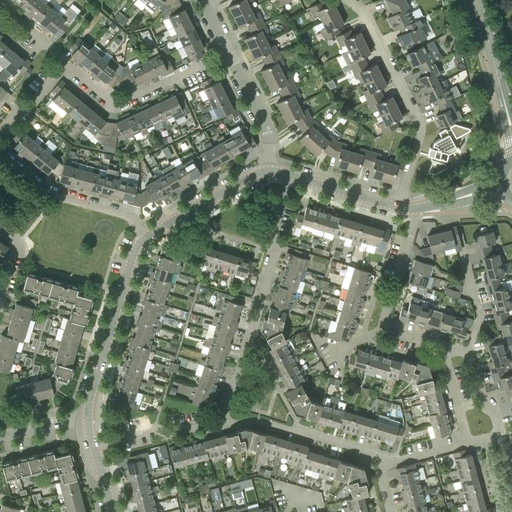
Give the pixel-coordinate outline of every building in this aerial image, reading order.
[(23,13),(27,15),(39,0),(25,0),(21,6),(26,10),(23,13)] [(33,16),(37,19),(52,2),(49,0),(39,0),(27,15),(31,18),(33,16)] [(162,11),(167,6),(172,0),(149,0),(146,5),(154,12),(158,8),(162,11)] [(169,10),(181,4),(178,0),(172,0),(167,6),(169,10)] [(234,17),(251,9),(248,3),(252,0),(251,0),(237,0),(238,2),(228,6),(234,17)] [(399,29),(414,21),(408,10),(409,9),(404,0),(384,0),(392,15),(387,18),(394,31),(399,29)] [(40,26),(44,29),(57,13),(51,8),(54,4),(52,2),(37,19),(42,23),(40,26)] [(321,22),(338,13),(333,3),(323,8),(320,2),(308,8),(313,18),(318,16),(321,22)] [(183,9),(181,4),(169,10),(167,6),(162,11),(166,18),(168,17),(173,27),(192,18),(190,14),(187,15),(184,9),(183,9)] [(57,13),(44,29),(47,32),(50,29),(55,33),(57,30),(62,34),(78,15),(69,7),(61,16),(57,13)] [(251,28),(263,22),(258,12),(254,15),(251,9),(234,17),(239,28),(249,23),(251,28)] [(319,30),(324,40),(336,34),(334,29),(343,24),(338,13),(321,22),(324,28),(319,30)] [(178,37),(194,29),(191,23),(194,22),(192,18),(173,27),(176,33),(178,37)] [(414,21),(399,29),(402,35),(397,37),(403,49),(409,46),(410,43),(409,43),(415,40),(417,42),(426,38),(420,26),(424,24),(420,18),(414,21)] [(250,49),(267,41),(264,35),(269,32),(263,22),(251,28),(254,34),(244,38),(250,49)] [(179,40),(183,47),(202,37),(199,33),(196,34),(194,29),(178,37),(179,40)] [(348,51),(365,43),(360,32),(350,37),(347,31),(335,37),(340,48),(345,45),(348,51)] [(191,61),(202,56),(200,50),(203,49),(200,43),(204,41),(202,37),(183,47),(188,56),(189,56),(191,61)] [(74,62),(78,64),(91,48),(83,41),(82,42),(77,38),(69,48),(74,51),(71,55),(77,59),(74,62)] [(267,60),(279,54),(274,44),(270,47),(267,41),(250,49),(255,60),(265,55),(267,60)] [(351,70),(363,64),(360,58),(370,53),(365,43),(348,51),(351,57),(346,59),(351,70)] [(0,54),(0,64),(4,68),(16,54),(7,46),(0,54)] [(420,70),(435,62),(430,51),(425,53),(422,46),(405,55),(412,67),(417,64),(420,70)] [(174,70),(174,69),(169,59),(163,61),(156,47),(146,52),(149,59),(156,74),(162,72),(164,75),(174,70)] [(84,65),(88,68),(103,51),(100,49),(97,53),(91,48),(78,64),(82,67),(84,65)] [(91,75),(94,78),(108,61),(102,57),(105,53),(103,51),(88,68),(93,72),(91,75)] [(151,77),(156,74),(149,59),(146,52),(143,53),(146,60),(139,63),(148,82),(153,80),(151,77)] [(23,73),(28,67),(31,63),(22,56),(21,58),(16,54),(4,68),(13,76),(19,69),(23,73)] [(266,81),(283,73),(280,67),(285,64),(279,54),(267,60),(270,66),(260,70),(266,81)] [(101,78),(106,82),(113,72),(116,69),(108,61),(94,78),(98,81),(101,78)] [(423,91),(438,83),(435,77),(441,73),(435,62),(420,70),(423,76),(418,79),(423,91)] [(137,83),(137,84),(143,81),(144,84),(148,82),(139,63),(129,68),(131,72),(132,72),(137,83)] [(364,83),(381,75),(375,64),(366,69),(363,64),(351,70),(356,80),(361,77),(364,83)] [(28,67),(23,73),(27,76),(32,71),(28,67)] [(106,82),(110,86),(118,76),(113,72),(106,82)] [(131,86),(137,83),(132,72),(131,72),(126,75),(131,86)] [(283,92),(296,86),(291,76),(286,79),(283,73),(266,81),(271,92),(281,87),(283,92)] [(126,88),(131,86),(126,75),(121,77),(126,88)] [(367,102),(379,96),(376,90),(386,85),(381,75),(364,83),(367,89),(362,91),(367,102)] [(118,92),(126,88),(121,77),(120,78),(118,76),(110,86),(118,92)] [(208,98),(227,89),(225,85),(221,86),(219,81),(215,82),(212,77),(201,83),(203,88),(208,98)] [(61,107),(72,94),(67,90),(70,87),(61,80),(53,90),(57,94),(52,100),(61,107)] [(449,100),(453,98),(448,87),(442,90),(438,83),(423,91),(429,102),(435,100),(438,106),(449,100)] [(282,113),(299,105),(296,99),(301,97),(296,86),(283,92),(286,98),(277,102),(282,113)] [(213,108),(228,100),(226,95),(229,93),(227,89),(208,98),(211,105),(206,107),(208,111),(213,108)] [(172,116),(188,108),(181,92),(175,95),(169,98),(168,94),(163,96),(172,116)] [(63,116),(66,118),(83,98),(79,95),(77,98),(72,94),(61,107),(66,112),(63,116)] [(166,119),(172,116),(163,96),(159,98),(161,101),(155,104),(165,125),(168,123),(166,119)] [(380,115),(397,107),(391,96),(382,101),(379,96),(367,102),(372,112),(377,109),(380,115)] [(72,116),(78,121),(89,108),(84,104),(86,101),(83,98),(66,118),(68,120),(72,116)] [(225,115),(228,120),(239,114),(234,104),(231,106),(228,100),(213,108),(218,118),(225,115)] [(440,129),(454,122),(451,115),(455,113),(449,100),(438,106),(441,113),(436,116),(438,120),(436,121),(440,129)] [(162,126),(165,125),(155,104),(150,107),(148,104),(143,106),(153,125),(160,122),(162,126)] [(300,125),(311,117),(307,108),(302,111),(299,105),(282,113),(287,124),(297,119),(300,125)] [(146,128),(153,125),(143,106),(140,108),(141,111),(136,113),(145,134),(148,133),(146,128)] [(378,124),(383,134),(395,128),(392,122),(402,117),(397,107),(380,115),(383,121),(378,124)] [(82,132),(86,128),(99,112),(96,109),(93,112),(89,108),(78,121),(83,126),(80,130),(82,132)] [(100,134),(109,135),(111,123),(105,122),(106,122),(101,117),(103,115),(99,112),(86,128),(94,135),(97,132),(100,134)] [(142,136),(145,134),(136,113),(130,116),(129,113),(124,115),(134,134),(140,131),(142,136)] [(123,139),(134,134),(124,115),(120,117),(122,120),(116,123),(111,123),(109,135),(118,136),(121,135),(123,139)] [(308,148),(321,133),(316,129),(319,125),(311,117),(300,125),(306,131),(299,139),(308,148)] [(438,133),(441,138),(433,143),(432,148),(429,148),(427,155),(432,157),(430,160),(432,161),(429,173),(435,175),(447,168),(445,164),(442,163),(443,160),(446,161),(448,154),(455,150),(458,151),(459,148),(455,147),(452,141),(470,131),(469,129),(454,125),(449,127),(450,129),(447,131),(446,129),(438,133)] [(17,154),(20,156),(34,140),(25,133),(25,134),(20,130),(12,139),(17,143),(14,147),(19,151),(17,154)] [(231,136),(240,151),(246,148),(247,152),(257,146),(251,135),(246,138),(241,130),(231,136)] [(324,147),(330,153),(337,141),(329,134),(325,138),(321,133),(308,148),(316,155),(324,147)] [(235,155),(240,151),(231,136),(225,140),(222,135),(220,137),(233,160),(237,158),(235,155)] [(229,162),(233,160),(220,137),(217,139),(219,143),(213,146),(222,162),(227,159),(229,162)] [(26,157),(31,161),(45,143),(43,141),(40,145),(34,140),(20,156),(24,159),(26,157)] [(335,166),(346,169),(352,151),(345,149),(347,144),(337,141),(330,153),(338,155),(335,166)] [(34,167),(37,170),(50,154),(45,149),(48,145),(45,143),(31,161),(36,164),(34,167)] [(175,154),(170,144),(163,148),(168,157),(175,154)] [(216,165),(222,162),(213,146),(203,152),(207,159),(202,162),(208,174),(218,168),(216,165)] [(361,162),(366,164),(370,151),(360,148),(358,153),(352,151),(346,169),(358,173),(361,162)] [(369,176),(380,179),(386,161),(380,159),(381,154),(370,151),(366,164),(372,166),(369,176)] [(51,171),(60,179),(63,166),(58,162),(59,161),(50,154),(37,170),(41,173),(43,170),(48,174),(51,171)] [(198,179),(208,174),(202,162),(196,165),(192,158),(183,164),(191,179),(196,176),(198,179)] [(395,172),(401,174),(404,162),(394,158),(392,163),(386,161),(380,179),(392,183),(395,172)] [(64,186),(69,187),(76,162),(72,161),(71,166),(63,164),(63,166),(60,179),(59,181),(65,183),(64,186)] [(74,185),(80,187),(85,170),(78,168),(79,163),(76,162),(69,187),(73,189),(74,185)] [(186,182),(191,179),(183,164),(176,167),(174,163),(171,165),(184,188),(188,186),(186,182)] [(95,191),(101,192),(105,175),(99,173),(100,169),(100,168),(101,165),(98,164),(97,168),(90,193),(94,194),(95,191)] [(179,190),(184,188),(171,165),(168,166),(170,171),(164,174),(173,190),(178,187),(179,190)] [(85,192),(90,193),(97,168),(93,167),(92,172),(85,170),(80,187),(86,188),(85,192)] [(106,197),(111,199),(117,173),(114,172),(113,177),(105,175),(101,192),(107,194),(106,197)] [(116,196),(122,198),(126,181),(119,179),(121,174),(117,173),(111,199),(115,200),(116,196)] [(167,193),(173,190),(164,174),(157,178),(155,174),(151,176),(154,180),(165,199),(169,196),(167,193)] [(161,201),(165,199),(154,180),(144,185),(147,189),(139,194),(140,207),(153,200),(153,201),(159,198),(161,201)] [(127,203),(140,207),(139,194),(135,192),(137,184),(126,181),(122,198),(128,200),(127,203)] [(302,224),(312,227),(318,208),(313,207),(312,209),(306,207),(303,217),(298,215),(295,226),(300,228),(302,224)] [(312,227),(324,231),(329,214),(323,213),(324,210),(318,208),(312,227)] [(324,231),(334,234),(340,215),(335,213),(334,216),(329,214),(324,231)] [(339,235),(345,237),(350,221),(345,219),(346,217),(340,215),(334,234),(333,238),(337,239),(339,235)] [(350,243),(355,245),(362,222),(356,220),(356,222),(350,221),(345,237),(352,239),(350,243)] [(361,242),(367,244),(372,227),(367,226),(367,223),(362,222),(355,245),(359,246),(361,242)] [(382,253),(386,241),(389,230),(378,226),(377,229),(372,227),(367,244),(378,247),(377,251),(382,253)] [(454,242),(459,241),(455,226),(449,228),(450,230),(439,233),(443,250),(455,247),(454,242)] [(477,253),(491,249),(490,244),(495,242),(492,231),(476,235),(478,241),(476,242),(478,248),(476,248),(477,253)] [(432,253),(443,250),(439,233),(427,236),(430,247),(419,250),(430,261),(434,260),(432,253)] [(206,270),(211,271),(218,248),(212,247),(212,249),(206,247),(201,264),(207,266),(206,270)] [(216,269),(223,271),(228,254),(222,252),(223,250),(218,248),(211,271),(215,272),(216,269)] [(286,264),(302,269),(307,253),(295,249),(294,255),(287,252),(285,258),(287,259),(286,264)] [(485,269),(501,264),(499,253),(493,255),(491,249),(477,253),(479,258),(480,257),(482,263),(484,263),(485,269)] [(431,264),(429,264),(430,261),(419,250),(416,260),(415,259),(412,271),(428,276),(431,264)] [(157,266),(173,271),(176,261),(182,262),(184,257),(171,253),(169,259),(158,255),(156,261),(158,262),(157,266)] [(232,279),(234,273),(240,255),(234,253),(233,256),(228,254),(223,271),(229,273),(228,278),(232,279)] [(245,257),(240,255),(234,273),(250,278),(254,267),(249,265),(250,261),(244,259),(245,257)] [(282,276),(299,281),(302,269),(286,264),(282,276)] [(486,286),(500,282),(499,277),(504,275),(501,264),(485,269),(487,274),(485,275),(486,279),(484,280),(486,286)] [(151,276),(170,282),(173,271),(157,266),(155,273),(152,272),(151,276)] [(350,278),(369,283),(371,279),(368,278),(370,272),(353,267),(350,278)] [(168,291),(171,292),(177,272),(173,271),(168,291)] [(428,276),(412,271),(408,282),(424,287),(428,276)] [(61,301),(73,304),(76,305),(75,308),(74,309),(73,309),(70,319),(84,323),(83,324),(86,325),(86,323),(89,314),(88,314),(89,311),(89,309),(90,309),(93,299),(76,294),(78,287),(68,284),(67,285),(65,284),(63,283),(53,280),(42,277),(40,277),(37,276),(38,276),(27,273),(22,290),(35,293),(48,297),(61,301)] [(150,289),(166,294),(170,282),(151,276),(149,283),(152,283),(150,289)] [(279,286),(295,291),(299,281),(282,276),(279,286)] [(347,289),(363,294),(365,289),(367,290),(369,283),(350,278),(347,289)] [(494,302),(510,297),(507,287),(502,288),(500,282),(486,286),(488,292),(489,292),(490,296),(492,296),(494,302)] [(276,297),(296,304),(298,299),(293,298),(295,291),(279,286),(276,297)] [(444,293),(459,298),(460,292),(446,287),(444,293)] [(144,298),(163,304),(166,294),(150,289),(148,294),(146,294),(144,298)] [(344,300),(363,305),(364,301),(361,300),(363,294),(347,289),(344,300)] [(220,309),(237,315),(238,310),(241,311),(242,305),(236,303),(237,297),(226,294),(224,299),(220,309)] [(272,308),(286,313),(289,314),(291,307),(295,308),(296,304),(276,297),(272,308)] [(495,320),(509,316),(508,309),(511,308),(511,303),(510,297),(494,302),(495,307),(493,308),(495,312),(493,313),(495,320)] [(143,310),(160,315),(161,309),(166,310),(167,306),(163,304),(144,298),(142,304),(145,305),(143,310)] [(340,311),(357,316),(358,311),(361,312),(363,305),(344,300),(340,311)] [(410,320),(416,322),(420,306),(409,302),(408,307),(402,305),(398,320),(404,322),(405,320),(409,322),(410,320)] [(10,313),(30,319),(33,308),(16,303),(14,309),(11,308),(10,313)] [(425,328),(431,330),(435,316),(429,314),(431,309),(420,306),(416,322),(421,323),(421,325),(425,327),(425,328)] [(286,340),(280,330),(286,313),(272,308),(270,307),(266,318),(264,317),(260,329),(271,348),(286,340)] [(213,320),(236,327),(237,322),(235,321),(237,315),(220,309),(218,316),(214,315),(213,320)] [(137,320),(160,327),(162,323),(158,322),(160,315),(143,310),(141,316),(139,315),(137,320)] [(337,322),(356,328),(357,322),(355,322),(357,316),(340,311),(337,322)] [(443,330),(448,331),(453,316),(442,312),(440,317),(435,316),(431,330),(437,332),(438,330),(442,332),(443,330)] [(9,325),(26,330),(30,319),(10,313),(8,319),(11,319),(9,325)] [(453,316),(448,331),(454,333),(453,335),(458,336),(457,338),(464,340),(468,326),(462,324),(464,319),(453,316)] [(503,335),(511,332),(511,320),(511,321),(509,316),(495,320),(496,325),(498,325),(499,329),(501,329),(503,335)] [(80,334),(83,324),(84,323),(70,319),(67,318),(63,329),(80,334)] [(136,332),(153,337),(155,331),(159,332),(160,327),(137,320),(136,326),(138,327),(136,332)] [(214,331),(230,336),(231,332),(234,333),(236,327),(213,320),(211,325),(215,326),(214,331)] [(341,336),(350,338),(351,333),(354,333),(356,328),(337,322),(333,333),(329,332),(328,338),(339,341),(341,336)] [(12,338),(18,340),(23,342),(26,330),(9,325),(8,331),(5,330),(4,335),(12,337),(12,338)] [(60,341),(77,345),(80,334),(63,329),(60,341)] [(206,341),(229,348),(231,343),(228,343),(230,336),(214,331),(212,338),(207,337),(206,341)] [(131,342),(150,349),(153,350),(155,345),(151,344),(153,337),(136,332),(135,337),(132,337),(131,342)] [(0,340),(0,345),(16,350),(18,340),(12,338),(12,337),(4,335),(2,334),(0,340)] [(491,357),(507,352),(504,341),(498,342),(497,336),(483,340),(485,347),(486,346),(487,351),(489,350),(491,357)] [(269,356),(272,361),(294,350),(291,346),(288,348),(285,342),(286,341),(286,340),(271,348),(269,350),(272,355),(269,356)] [(57,351),(74,356),(77,345),(60,341),(57,351)] [(207,354),(223,359),(225,353),(227,354),(229,348),(206,341),(204,346),(209,348),(207,354)] [(130,354),(146,359),(150,349),(131,342),(129,347),(131,348),(130,354)] [(0,357),(12,361),(16,350),(0,345),(0,357)] [(280,371),(295,362),(292,356),(296,353),(298,352),(297,348),(294,350),(272,361),(275,366),(277,366),(280,371)] [(353,366),(364,369),(370,350),(365,349),(364,351),(358,349),(355,358),(350,357),(346,368),(352,370),(353,366)] [(364,369),(375,372),(380,356),(375,354),(376,352),(370,350),(364,369)] [(54,362),(71,367),(74,356),(57,351),(54,362)] [(492,374),(506,370),(504,364),(510,362),(507,352),(491,357),(492,362),(490,362),(491,367),(490,367),(492,374)] [(124,363),(143,369),(146,359),(130,354),(128,359),(126,358),(124,363)] [(203,365),(222,371),(224,365),(221,364),(223,359),(207,354),(205,360),(201,359),(199,364),(203,365)] [(375,372),(386,376),(392,357),(387,355),(386,358),(380,356),(375,372)] [(0,370),(9,373),(12,361),(0,357),(0,370)] [(390,377),(397,378),(402,362),(397,361),(397,358),(392,357),(386,376),(385,380),(389,381),(390,377)] [(435,389),(432,378),(428,365),(414,360),(413,363),(402,359),(402,362),(397,378),(398,376),(410,379),(409,380),(414,381),(415,383),(418,394),(435,389)] [(55,373),(68,378),(70,378),(74,367),(71,367),(54,362),(54,364),(57,365),(55,373)] [(280,377),(283,382),(305,370),(302,366),(298,368),(295,362),(280,371),(282,376),(280,377)] [(123,376),(140,381),(143,369),(124,363),(122,369),(125,370),(123,376)] [(200,376),(216,381),(218,375),(220,376),(222,371),(203,365),(200,376)] [(290,390),(301,385),(306,382),(303,376),(306,374),(305,370),(283,382),(285,387),(288,386),(290,390)] [(505,388),(511,385),(511,374),(507,375),(506,370),(492,374),(493,380),(495,379),(496,384),(498,383),(500,389),(505,388)] [(38,381),(43,397),(54,395),(54,394),(63,381),(67,383),(68,378),(55,373),(54,374),(53,373),(50,378),(49,378),(38,381)] [(117,386),(136,392),(140,381),(123,376),(121,381),(119,380),(117,386)] [(197,386),(215,392),(217,387),(215,386),(216,381),(200,376),(197,386)] [(31,400),(43,397),(38,381),(27,383),(31,400)] [(20,403),(31,400),(27,383),(16,386),(20,403)] [(316,421),(321,404),(310,401),(309,398),(305,392),(301,385),(290,390),(286,392),(291,403),(289,404),(295,414),(316,421)] [(119,404),(131,408),(136,392),(117,386),(115,391),(118,392),(116,398),(121,399),(119,404)] [(193,398),(194,398),(192,403),(203,407),(205,401),(210,403),(211,397),(214,398),(215,392),(197,386),(193,398)] [(421,405),(445,399),(443,393),(441,394),(439,388),(435,389),(418,394),(419,395),(423,394),(424,400),(420,401),(421,405)] [(429,415),(445,410),(444,405),(446,404),(445,399),(421,405),(422,410),(427,408),(429,415)] [(321,425),(327,426),(334,401),(330,400),(328,406),(322,404),(321,404),(316,421),(322,422),(321,425)] [(333,425),(338,427),(343,410),(336,408),(338,402),(334,401),(327,426),(332,428),(333,425)] [(343,431),(349,433),(354,414),(343,410),(338,427),(344,428),(343,431)] [(432,426),(451,421),(449,415),(447,416),(445,410),(429,415),(432,426)] [(355,432),(360,433),(365,417),(354,414),(349,433),(354,434),(355,432)] [(365,437),(370,439),(376,420),(365,417),(360,433),(365,435),(365,437)] [(376,438),(382,440),(387,424),(376,420),(370,439),(376,441),(376,438)] [(435,437),(451,433),(449,427),(452,426),(451,421),(432,426),(435,437)] [(387,424),(382,440),(387,442),(387,444),(392,446),(394,439),(400,441),(403,429),(387,424)] [(247,446),(259,450),(264,434),(244,428),(235,430),(236,433),(225,436),(230,452),(246,447),(247,446)] [(264,456),(268,457),(275,434),(270,433),(269,435),(264,434),(259,450),(260,450),(260,451),(265,452),(264,456)] [(274,455),(281,457),(286,440),(280,439),(281,436),(275,434),(268,457),(273,459),(274,455)] [(223,454),(230,452),(225,436),(219,437),(219,435),(214,436),(220,459),(224,458),(223,454)] [(215,460),(220,459),(214,436),(208,438),(208,440),(203,441),(208,458),(208,457),(214,456),(215,460)] [(286,463),(290,464),(297,441),(292,439),(291,442),(286,440),(281,457),(287,459),(286,463)] [(197,461),(208,458),(203,441),(197,443),(197,441),(192,442),(197,461)] [(296,462),(302,464),(307,447),(302,445),(303,443),(297,441),(290,464),(295,465),(296,462)] [(186,464),(197,461),(192,442),(186,444),(186,446),(181,447),(186,464)] [(174,467),(186,464),(181,447),(175,449),(175,446),(169,448),(174,467)] [(306,468),(313,471),(318,454),(312,452),(313,450),(308,448),(308,447),(307,447),(302,464),(300,471),(305,472),(306,468)] [(44,470),(57,467),(54,457),(55,456),(53,450),(42,453),(40,454),(44,470)] [(457,469),(476,465),(474,459),(472,460),(470,454),(466,455),(464,450),(453,453),(457,469)] [(74,462),(71,452),(55,456),(54,457),(57,467),(57,470),(74,465),(74,463),(74,462)] [(318,477),(322,478),(329,455),(324,453),(323,456),(318,454),(313,471),(319,473),(318,477)] [(32,474),(44,470),(40,454),(37,454),(27,457),(32,474)] [(127,475),(145,470),(141,454),(129,457),(131,462),(126,464),(128,469),(125,470),(127,475)] [(334,477),(339,460),(334,459),(335,456),(329,455),(322,478),(326,479),(328,475),(334,477)] [(19,477),(32,474),(27,457),(17,459),(17,460),(15,461),(19,477)] [(368,482),(367,481),(364,468),(339,460),(334,477),(346,480),(348,487),(349,487),(352,498),(362,495),(368,494),(365,483),(368,482)] [(6,481),(19,477),(15,461),(12,461),(1,463),(6,481)] [(402,485),(419,480),(414,463),(395,468),(398,480),(401,479),(402,485)] [(59,483),(76,479),(78,478),(76,467),(75,467),(74,465),(57,470),(61,482),(59,482),(59,483)] [(459,481),(476,477),(475,471),(477,470),(476,465),(457,469),(452,471),(454,476),(458,474),(459,481)] [(132,486),(149,481),(147,475),(155,472),(154,468),(145,470),(127,475),(128,481),(131,480),(132,486)] [(459,494),(482,487),(480,482),(478,482),(476,477),(459,481),(461,488),(457,489),(459,494)] [(62,494),(79,489),(76,479),(59,483),(62,494)] [(403,496),(426,490),(425,485),(421,487),(419,480),(402,485),(404,490),(401,491),(403,496)] [(133,497),(156,490),(160,489),(159,486),(151,488),(149,481),(132,486),(134,491),(131,492),(133,497)] [(218,487),(213,489),(216,500),(221,499),(218,487)] [(466,503),(482,499),(481,493),(483,493),(482,487),(459,494),(460,498),(464,497),(466,503)] [(65,505),(82,500),(79,489),(62,494),(65,505)] [(138,508),(155,503),(153,497),(157,495),(156,490),(133,497),(134,503),(137,502),(138,508)] [(408,507),(425,502),(423,495),(428,494),(426,490),(403,496),(404,502),(407,501),(408,507)] [(344,511),(368,505),(366,500),(364,501),(362,495),(352,498),(345,499),(347,507),(343,508),(344,511)] [(0,511),(18,511),(19,509),(12,506),(14,500),(10,499),(8,505),(3,504),(1,510),(0,509),(0,511)] [(479,511),(493,509),(492,508),(488,509),(486,504),(484,505),(482,499),(466,503),(467,510),(463,511),(479,511)] [(66,511),(84,511),(85,511),(82,500),(65,505),(66,511)] [(258,508),(259,511),(275,511),(278,511),(276,507),(275,500),(269,501),(270,505),(258,508)] [(409,511),(431,511),(432,511),(431,507),(427,509),(425,502),(408,507),(409,511)] [(161,511),(161,509),(157,510),(155,503),(138,508),(139,511),(161,511)]
